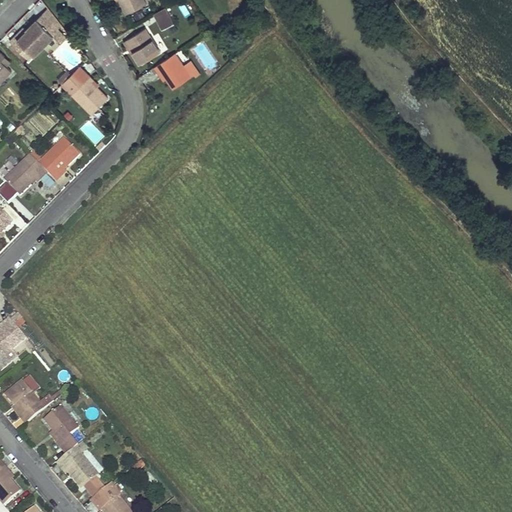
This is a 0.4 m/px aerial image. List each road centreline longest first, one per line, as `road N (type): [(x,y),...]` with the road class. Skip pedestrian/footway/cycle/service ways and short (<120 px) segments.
road 1 (residential): [(0,268),(125,140),(132,120),(131,98),(78,0)]
road 2 (track): [(392,0),(511,135)]
